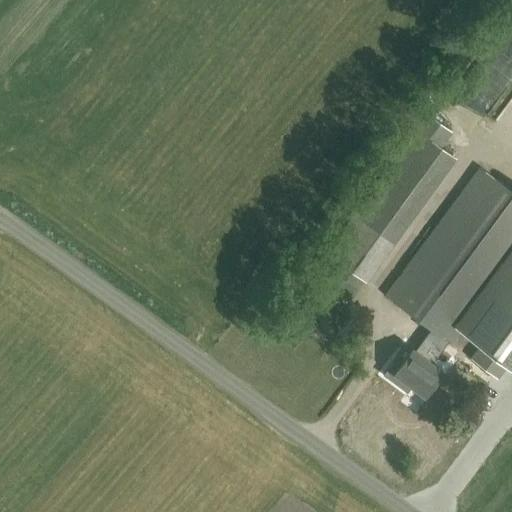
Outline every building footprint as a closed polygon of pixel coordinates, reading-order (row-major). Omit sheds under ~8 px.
[(416,129),(326,254),(365,282),(455,157),(416,129)] [(432,329),(415,352),(431,364),(448,341),(451,344),(461,330),(511,260),(511,192),(480,169),(386,295),(432,329)] [(511,260),(461,330),(477,342),(481,345),(471,358),(497,378),(507,364),(511,367),(511,260)] [(348,304),(310,275),(290,302),(328,330),(348,304)] [(415,352),(412,350),(405,345),(383,376),(407,393),(412,387),(425,396),(442,372),(431,364),(415,352)]
